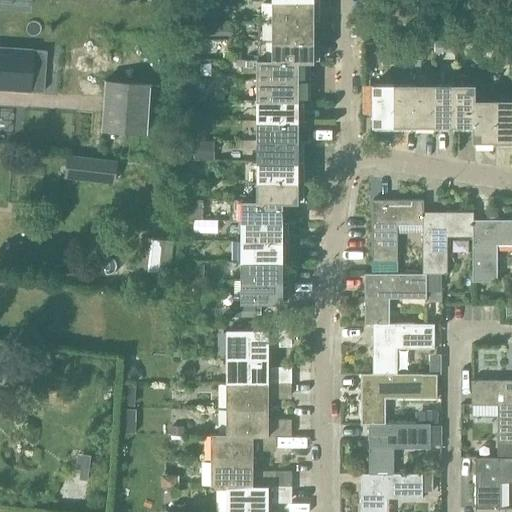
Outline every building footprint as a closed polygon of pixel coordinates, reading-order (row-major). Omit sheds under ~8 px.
[(315,19),(315,0),(296,0),(273,0),(274,19),(315,19)] [(217,3),(204,3),(204,17),(217,17),(217,3)] [(315,40),(315,19),(274,19),(273,40),(315,40)] [(204,21),(204,34),(216,34),(216,21),(204,21)] [(315,61),(315,40),(273,40),(273,41),(264,41),(264,59),(273,59),(273,60),(300,60),(300,61),(315,61)] [(395,44),(382,45),(382,64),(395,64),(395,44)] [(0,87),(42,91),(45,50),(32,50),(32,48),(0,46),(0,87)] [(300,80),(300,61),(300,60),(273,60),(273,59),(264,59),(258,59),(258,60),(244,60),(244,72),(258,72),(258,79),(300,80)] [(300,100),(300,80),(258,79),(258,100),(300,100)] [(104,80),(100,129),(146,132),(149,83),(104,80)] [(374,125),(396,125),(396,84),(374,84),(374,125)] [(396,125),(416,125),(416,84),(396,84),(396,125)] [(416,125),(436,125),(436,84),(416,84),(416,125)] [(436,125),(457,125),(456,84),(436,84),(436,125)] [(457,125),(474,125),(476,125),(475,99),(476,99),(476,84),(456,84),(457,125)] [(474,140),(496,140),(496,99),(476,99),(475,99),(476,125),(474,125),(474,140)] [(496,140),(511,140),(511,99),(496,99),(496,140)] [(300,122),(300,100),(258,100),(258,122),(300,122)] [(206,139),(207,122),(196,121),(195,139),(206,139)] [(258,122),(258,141),(300,142),(300,122),(258,122)] [(258,141),(258,162),(301,162),(300,142),(258,141)] [(207,142),(195,142),(195,159),(207,159),(207,142)] [(63,175),(112,181),(114,161),(65,154),(63,175)] [(301,182),(301,162),(258,162),(258,181),(301,182)] [(301,202),(301,182),(258,181),(258,200),(258,201),(284,200),(284,202),(301,202)] [(198,185),(188,185),(188,199),(198,199),(198,185)] [(203,218),(204,199),(186,199),(186,218),(203,218)] [(230,221),(243,221),(284,221),(284,202),(284,200),(258,201),(258,200),(230,200),(230,221)] [(398,224),(422,224),(423,224),(423,212),(424,212),(424,200),(373,200),(373,261),(395,261),(398,261),(398,224)] [(474,212),(424,212),(423,212),(423,224),(422,224),(422,273),(447,273),(447,236),(472,236),(473,220),(474,220),(474,212)] [(511,220),(474,220),(473,220),(472,236),(472,280),(497,280),(497,244),(511,243),(511,220)] [(284,242),(284,221),(243,221),(243,241),(284,242)] [(162,239),(143,238),(141,270),(161,271),(161,269),(172,269),(172,243),(162,239)] [(284,261),(284,242),(243,241),(242,260),(284,261)] [(284,281),(284,261),(242,260),(242,281),(284,281)] [(373,261),(373,273),(395,273),(395,261),(373,261)] [(203,264),(187,264),(187,277),(203,277),(203,264)] [(365,324),(373,324),(389,323),(389,298),(426,299),(426,291),(426,280),(426,274),(395,273),(373,273),(365,273),(365,324)] [(426,280),(426,291),(442,291),(442,280),(426,280)] [(284,302),(284,281),(242,281),(242,302),(284,302)] [(442,301),(442,292),(429,292),(429,301),(442,301)] [(242,304),(242,316),(256,317),(256,304),(242,304)] [(373,324),(373,373),(397,374),(397,373),(397,348),(434,348),(434,323),(389,323),(373,324)] [(269,330),(228,329),(227,357),(269,357),(269,343),(292,343),(292,331),(269,331),(269,330)] [(227,383),(291,383),(291,371),(268,371),(269,357),(227,357),(227,383)] [(373,373),(361,373),(361,425),(369,425),(369,424),(385,424),(385,423),(385,399),(438,399),(438,373),(430,373),(422,373),(397,373),(397,374),(373,373)] [(511,441),(511,379),(471,380),(471,405),(497,405),(497,442),(511,441)] [(291,395),(291,383),(227,383),(227,409),(268,409),(268,395),(291,395)] [(125,385),(124,405),(135,405),(137,386),(125,385)] [(268,409),(227,409),(227,434),(227,435),(275,435),(275,436),(291,436),(291,420),(274,420),(274,424),(268,424),(268,409)] [(426,423),(430,423),(438,423),(438,410),(426,410),(426,411),(426,423)] [(123,420),(123,432),(136,433),(136,420),(123,420)] [(393,475),(393,474),(393,449),(430,449),(430,444),(430,426),(430,423),(426,423),(385,423),(385,424),(369,424),(369,425),(369,474),(393,475)] [(185,435),(185,425),(171,425),(171,435),(185,435)] [(430,426),(430,444),(441,444),(441,426),(430,426)] [(227,435),(227,434),(211,434),(211,462),(252,462),(252,448),(275,448),(275,436),(275,435),(227,435)] [(511,458),(476,458),(476,508),(500,508),(500,483),(511,482),(511,458)] [(252,462),(211,462),(211,488),(227,489),(227,487),(275,488),(275,487),(291,487),(291,475),(275,475),(275,476),(252,476),(252,462)] [(89,471),(81,470),(80,479),(88,480),(89,471)] [(360,511),(384,511),(385,498),(422,498),(422,490),(433,490),(433,474),(393,474),(393,475),(369,474),(361,474),(360,511)] [(179,486),(179,475),(162,475),(161,486),(179,486)] [(227,487),(227,489),(227,511),(267,511),(268,500),(291,500),(291,487),(275,487),(275,488),(227,487)]
